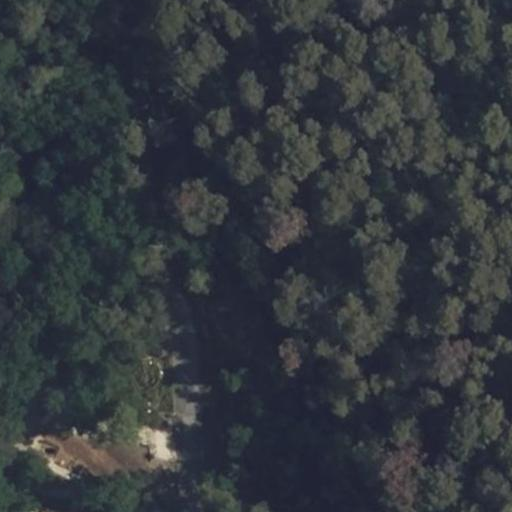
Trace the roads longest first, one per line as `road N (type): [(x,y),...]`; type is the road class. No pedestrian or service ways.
road 1 (track): [(189,322),(152,193),(143,82),(171,0)]
road 2 (unclassified): [(199,511),(189,322)]
